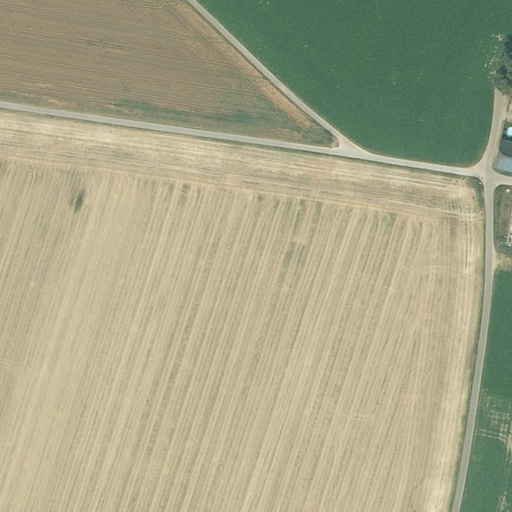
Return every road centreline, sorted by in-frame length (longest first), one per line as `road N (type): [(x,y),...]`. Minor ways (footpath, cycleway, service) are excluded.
road 1 (unclassified): [(0,103),(488,177)]
road 2 (unclassified): [(488,177),(490,274),(454,511)]
road 3 (track): [(188,0),(359,155)]
road 4 (unclassified): [(511,49),(488,177)]
